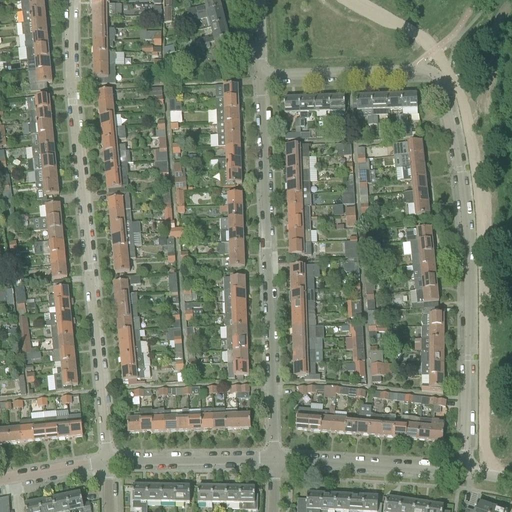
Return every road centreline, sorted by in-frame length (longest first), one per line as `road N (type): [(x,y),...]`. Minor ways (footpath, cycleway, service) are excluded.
road 1 (residential): [(464,471),(467,271),(436,82),(417,71),(262,82)]
road 2 (residential): [(105,461),(71,0)]
road 3 (residential): [(262,82),(275,458)]
road 4 (track): [(511,258),(488,120),(487,0)]
road 5 (residential): [(275,458),(464,471)]
road 6 (residential): [(105,461),(275,458)]
